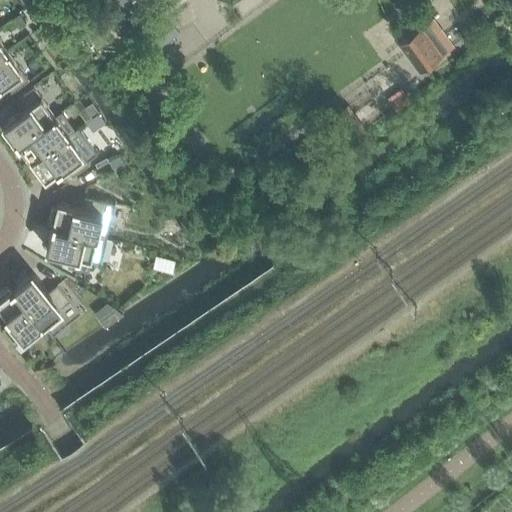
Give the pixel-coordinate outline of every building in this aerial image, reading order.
[(162,10),(155,0),(110,0),(133,31),(162,10)] [(19,13),(13,18),(20,28),(26,23),(19,13)] [(454,47),(446,36),(433,18),(399,43),(420,72),(454,47)] [(158,46),(178,31),(170,21),(150,36),(158,46)] [(7,50),(0,54),(0,85),(5,82),(12,92),(29,80),(7,50)] [(6,126),(2,129),(13,143),(17,141),(18,142),(55,115),(34,86),(16,98),(24,108),(4,123),(6,126)] [(85,106),(79,111),(86,121),(92,116),(85,106)] [(55,115),(18,142),(31,161),(69,133),(55,115)] [(69,133),(31,161),(45,180),(66,165),(73,176),(90,163),(69,133)] [(119,154),(109,160),(113,167),(123,161),(119,154)] [(53,204),(48,222),(53,223),(53,224),(107,237),(115,203),(85,195),(82,208),(58,202),(57,205),(53,204)] [(53,224),(47,248),(71,254),(68,266),(89,271),(92,259),(101,261),(107,237),(53,224)] [(32,271),(13,287),(42,323),(71,299),(58,283),(48,291),(32,271)] [(9,284),(0,291),(0,307),(11,321),(1,329),(14,345),(42,323),(13,287),(12,288),(9,284)]
